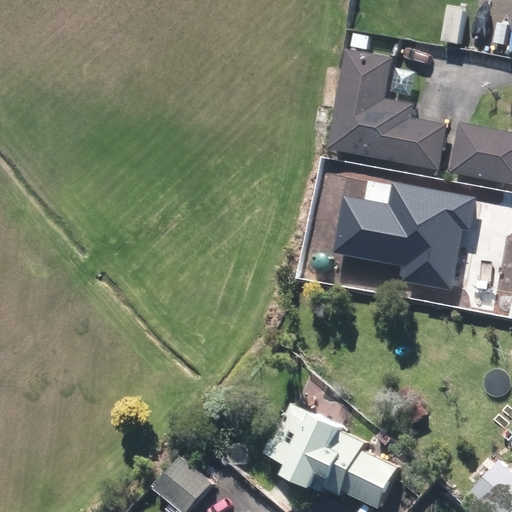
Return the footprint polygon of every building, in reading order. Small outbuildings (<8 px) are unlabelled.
[(338,151),(448,169),(455,124),(419,119),(421,105),(393,100),(400,58),(355,50),(338,151)] [(455,174),(511,184),(511,132),(465,124),(455,174)] [(346,489),(381,509),(402,471),(365,450),(368,445),(295,404),(268,455),(291,467),(286,476),(315,491),(316,488),(328,494),(342,497),(346,489)] [(158,489),(184,511),(191,511),(215,484),(184,458),(158,489)] [(475,493),(497,511),(511,511),(511,470),(501,462),(475,493)] [(423,497),(437,510),(452,494),(438,481),(423,497)]
